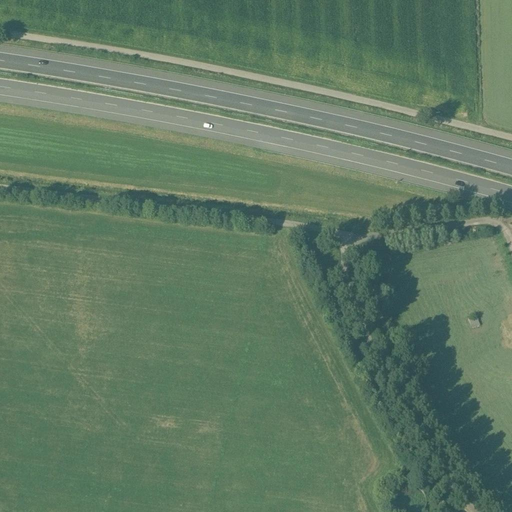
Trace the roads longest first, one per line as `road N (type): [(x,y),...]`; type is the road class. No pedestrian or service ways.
road 1 (unclassified): [(0,188),(315,228),(345,241),(352,305),(396,399),(475,511)]
road 2 (motorway): [(0,84),(232,127),(511,195)]
road 3 (unclassified): [(511,140),(206,66),(0,32)]
road 4 (motorway): [(511,159),(260,97),(0,52)]
